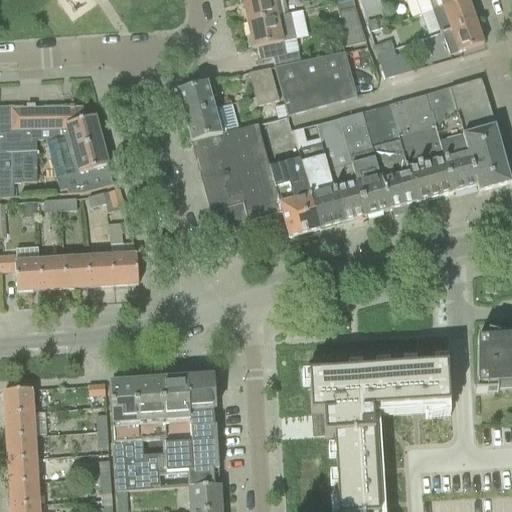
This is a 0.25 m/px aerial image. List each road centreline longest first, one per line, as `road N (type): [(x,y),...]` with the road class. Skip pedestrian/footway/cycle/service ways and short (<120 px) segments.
road 1 (residential): [(200,317),(130,53)]
road 2 (tertiary): [(238,307),(450,255)]
road 3 (residential): [(260,511),(252,376),(238,307)]
road 4 (tertiary): [(0,350),(87,344),(200,317)]
road 5 (residential): [(0,60),(130,53)]
